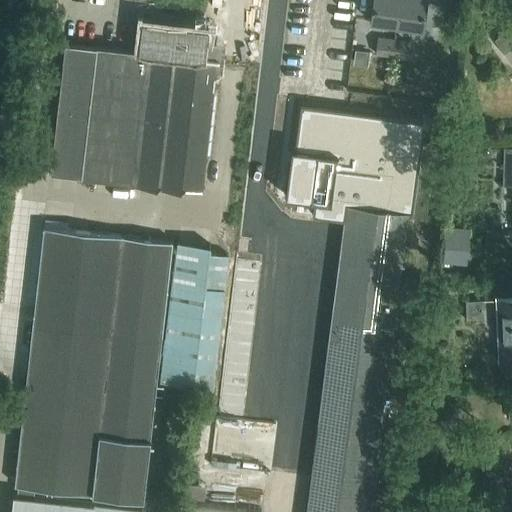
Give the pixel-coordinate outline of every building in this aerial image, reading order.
[(397,25),(400,0),(374,0),(371,22),(397,25)] [(422,29),(426,0),(400,0),(397,25),(422,29)] [(142,27),(141,39),(139,52),(64,43),(49,173),(201,190),(214,76),(221,77),(223,62),(211,60),(207,51),(208,42),(205,41),(202,34),(183,32),(180,25),(151,21),(146,28),(142,27)] [(504,52),(506,51),(511,59),(511,26),(495,39),(504,52)] [(393,38),(377,36),(374,54),(390,56),(393,38)] [(393,38),(390,56),(408,59),(410,41),(393,38)] [(369,52),(354,50),(353,63),(367,65),(369,52)] [(347,203),(331,325),(324,373),(306,511),(366,511),(407,213),(412,214),(422,137),(344,127),(338,174),(354,176),(351,203),(347,203)] [(321,164),(317,179),(332,183),(336,168),(321,164)] [(142,498),(171,240),(43,225),(14,483),(142,498)] [(456,246),(458,226),(445,225),(442,261),(466,263),(468,247),(456,246)] [(211,387),(228,253),(175,246),(159,380),(211,387)] [(511,296),(496,297),(498,359),(511,358),(511,296)] [(459,315),(465,315),(465,318),(482,317),(482,299),(465,300),(465,302),(459,303),(459,315)] [(251,310),(231,414),(273,422),(293,318),(251,310)] [(218,422),(218,459),(283,459),(284,423),(218,422)] [(15,495),(12,511),(144,511),(145,509),(15,495)] [(179,511),(261,511),(262,510),(181,500),(179,511)]
